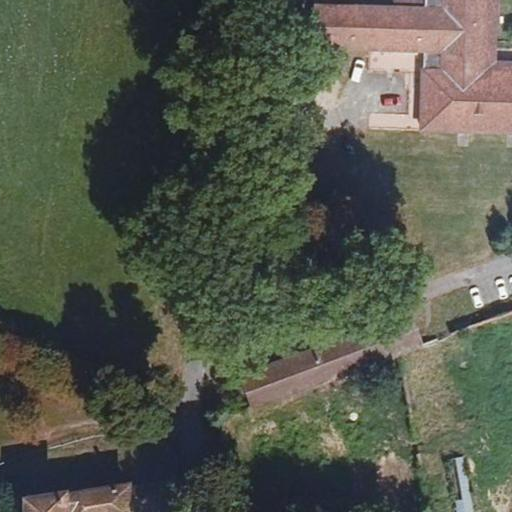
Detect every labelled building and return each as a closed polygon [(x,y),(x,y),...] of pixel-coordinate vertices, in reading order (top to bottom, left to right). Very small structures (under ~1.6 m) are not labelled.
[(511,81),(482,80),(483,0),(392,0),(392,12),(318,10),(318,55),(413,58),(413,139),(511,140),(511,81)] [(511,64),(506,65),(505,0),(483,0),(482,80),(511,81),(511,64)] [(403,126),(402,112),(375,113),(376,126),(403,126)] [(467,511),(465,469),(448,469),(449,511),(467,511)] [(112,511),(113,480),(57,483),(57,511),(112,511)] [(57,511),(57,483),(44,485),(44,511),(57,511)] [(16,511),(44,511),(44,485),(17,486),(16,511)]
